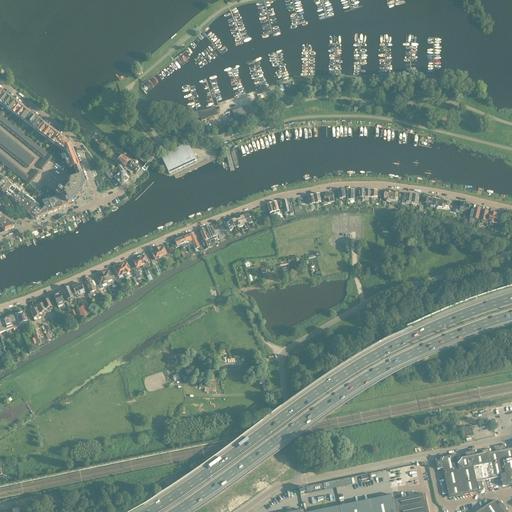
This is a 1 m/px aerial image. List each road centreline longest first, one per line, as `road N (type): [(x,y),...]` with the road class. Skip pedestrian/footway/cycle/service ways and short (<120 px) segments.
road 1 (residential): [(0,307),(288,191),(397,185),(511,209)]
road 2 (motorway): [(511,298),(359,365),(148,511)]
road 3 (motorway): [(176,511),(367,379),(511,315)]
road 4 (tertiary): [(299,481),(283,353),(387,291),(511,253)]
road 5 (residential): [(0,82),(75,139),(99,202)]
road 6 (unclassified): [(299,481),(429,453)]
